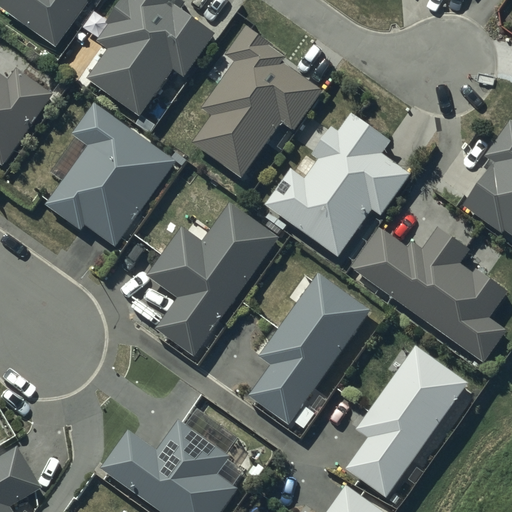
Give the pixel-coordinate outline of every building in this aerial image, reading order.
[(10,0),(0,15),(58,55),(95,0),(10,0)] [(112,31),(99,48),(110,56),(89,87),(141,124),(175,76),(186,84),(215,42),(183,19),(189,10),(175,0),(169,0),(166,5),(158,0),(132,0),(129,4),(127,3),(109,29),(112,31)] [(236,69),(203,115),(214,123),(194,150),(244,185),(284,129),(295,137),(323,98),(284,70),(287,65),(246,36),(227,62),(236,69)] [(0,78),(0,170),(3,172),(54,101),(18,74),(10,86),(0,78)] [(98,109),(74,141),(91,153),(47,212),(83,238),(87,233),(116,254),(179,170),(98,109)] [(294,175),(268,211),(340,263),(374,216),(383,223),(412,182),(384,161),(392,149),(352,121),(340,138),(334,134),(314,162),(320,166),(306,184),(294,175)] [(511,131),(489,163),(498,170),(466,213),(504,241),(506,238),(511,241),(511,131)] [(178,304),(156,335),(195,363),(279,246),(232,212),(206,248),(184,233),(149,282),(178,304)] [(383,233),(353,274),(485,370),(509,337),(490,324),(510,297),(478,274),(475,278),(463,269),(472,258),(440,235),(425,254),(416,248),(412,254),(383,233)] [(320,281),(261,363),(273,371),(251,403),(291,432),(294,427),(304,434),(315,418),(306,412),(373,318),(320,281)] [(418,355),(358,436),(370,445),(348,475),(387,504),(404,482),(412,488),(424,471),(416,465),(469,393),(418,355)] [(131,436),(108,469),(104,477),(154,511),(226,511),(238,495),(220,482),(232,464),(180,428),(160,457),(131,436)] [(0,511),(16,511),(41,498),(16,453),(0,462),(0,511)] [(373,511),(348,493),(333,511),(373,511)]
